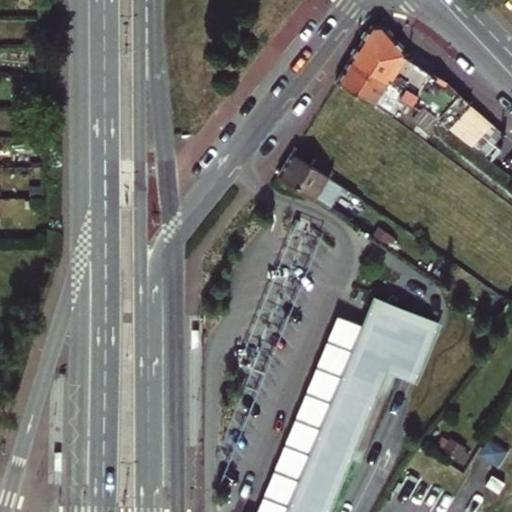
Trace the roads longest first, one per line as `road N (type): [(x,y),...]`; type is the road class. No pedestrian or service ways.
road 1 (secondary): [(152,511),(162,254),(355,0)]
road 2 (secondary): [(141,511),(139,0)]
road 3 (secondary): [(104,0),(102,511)]
road 4 (tertiary): [(426,0),(511,88)]
